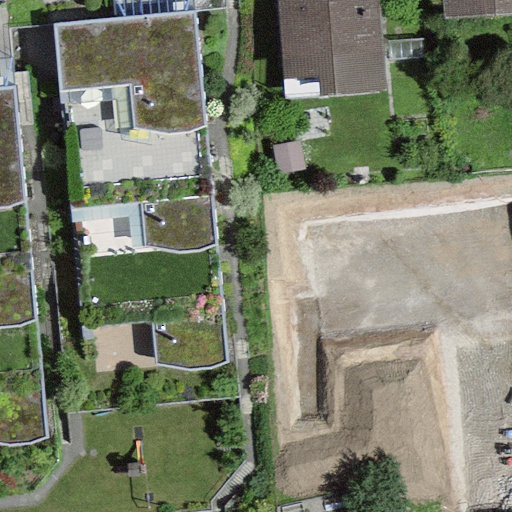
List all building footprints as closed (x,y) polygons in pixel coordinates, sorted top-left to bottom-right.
[(279,0),(282,77),(377,71),(375,0),(279,0)] [(511,0),(446,0),(447,27),(511,23),(511,0)] [(194,28),(56,35),(60,102),(125,99),(127,142),(203,135),(194,28)] [(15,104),(0,105),(0,213),(24,212),(15,104)] [(127,142),(66,148),(71,207),(134,201),(140,264),(214,257),(203,135),(127,142)] [(0,213),(0,337),(36,335),(24,212),(0,213)] [(140,264),(81,265),(85,332),(150,329),(152,370),(224,366),(214,257),(140,264)] [(0,337),(0,446),(43,444),(36,335),(0,337)]
